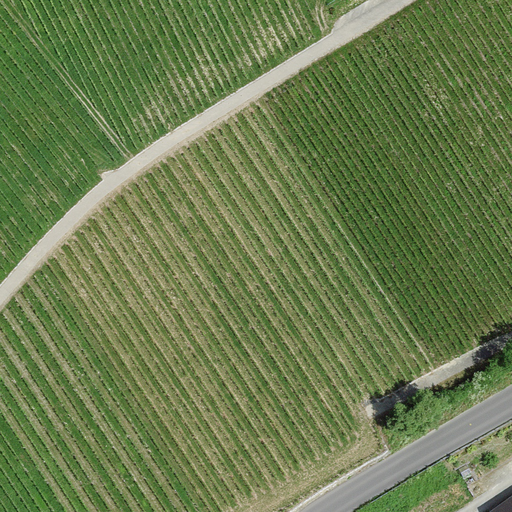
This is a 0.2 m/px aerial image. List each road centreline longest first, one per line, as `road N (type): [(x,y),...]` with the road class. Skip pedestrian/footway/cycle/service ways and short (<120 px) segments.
road 1 (track): [(0,298),(102,188),(391,0)]
road 2 (tertiary): [(511,401),(325,511)]
